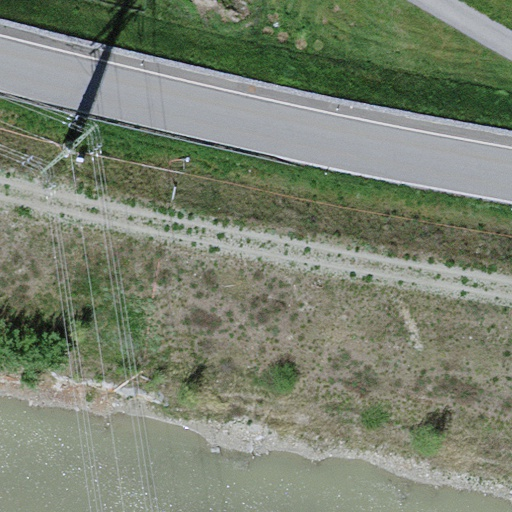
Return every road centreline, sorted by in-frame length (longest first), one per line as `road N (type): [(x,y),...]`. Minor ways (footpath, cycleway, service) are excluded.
road 1 (tertiary): [(0,65),(511,179)]
road 2 (track): [(0,188),(72,210),(511,296)]
